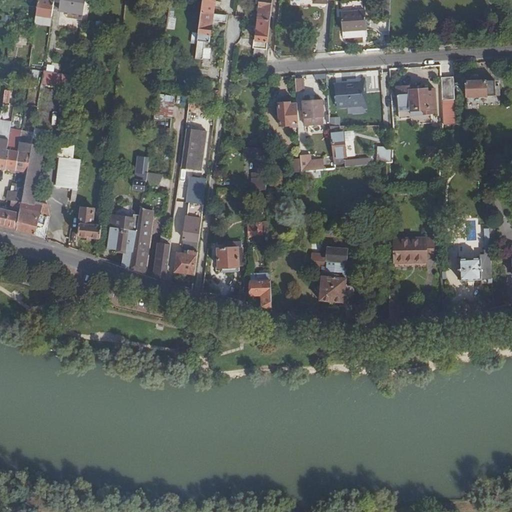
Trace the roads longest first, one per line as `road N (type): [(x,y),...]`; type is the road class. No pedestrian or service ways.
road 1 (residential): [(0,238),(196,300),(346,330),(511,315)]
road 2 (residential): [(511,50),(268,67)]
